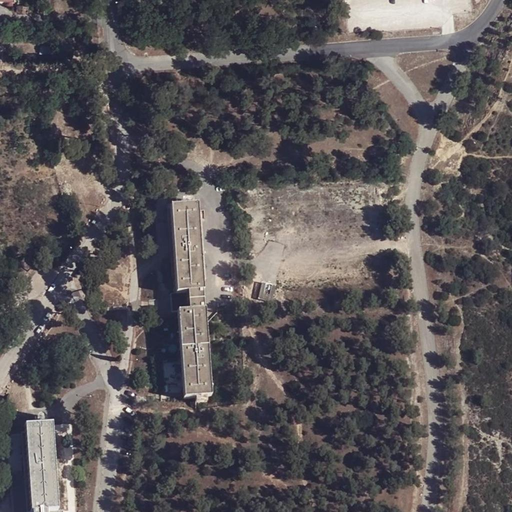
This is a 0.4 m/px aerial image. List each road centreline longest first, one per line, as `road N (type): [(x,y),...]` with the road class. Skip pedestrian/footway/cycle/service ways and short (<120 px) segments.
road 1 (unclassified): [(430,125),(413,192),(437,430),(428,511)]
road 2 (unclassified): [(362,47),(117,67),(112,0)]
road 3 (unclassified): [(106,511),(116,392),(77,304),(57,288)]
road 4 (unclassified): [(57,288),(117,201),(123,140)]
